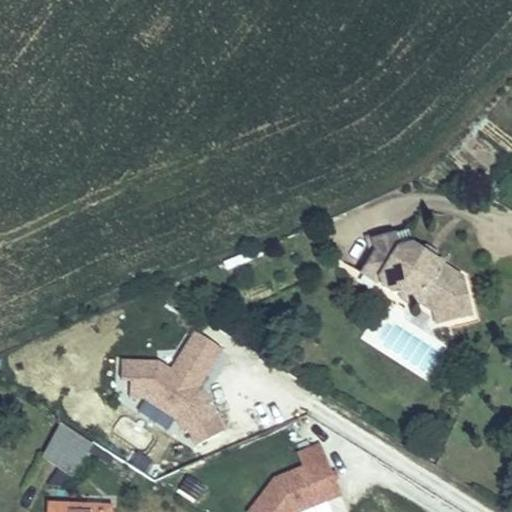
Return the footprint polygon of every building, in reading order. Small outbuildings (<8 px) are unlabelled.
[(462,278),(439,264),(431,258),(430,261),(420,255),(422,252),(416,249),(412,246),(398,250),(394,235),(373,241),(376,252),(371,261),(386,270),(381,279),(382,285),(383,287),(393,294),(402,292),(422,305),(434,313),(436,323),(471,315),(462,278)] [(439,256),(424,247),(416,249),(422,252),(431,258),(439,264),(439,256)] [(431,258),(422,252),(420,255),(430,261),(431,258)] [(381,279),(386,270),(371,261),(362,274),(378,285),(382,285),(381,279)] [(422,305),(402,292),(399,293),(400,298),(417,309),(422,305)] [(228,435),(200,376),(222,366),(208,336),(121,376),(134,402),(157,391),(187,454),(228,435)] [(73,476),(93,444),(61,424),(43,458),(70,475),(73,476)] [(332,511),(329,503),(343,498),(322,443),(297,453),(305,474),(251,494),(257,511),(332,511)] [(109,508),(110,499),(88,498),(87,507),(109,508)]
